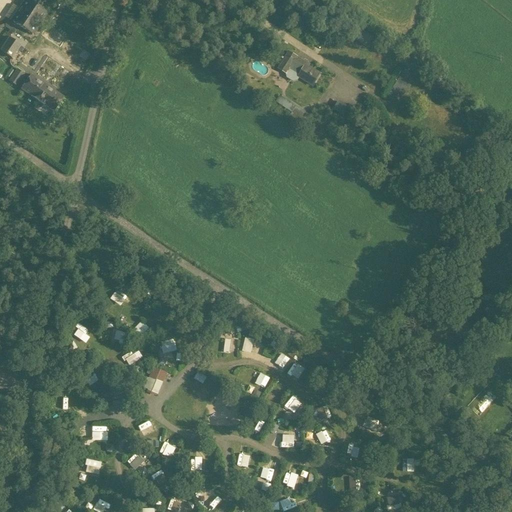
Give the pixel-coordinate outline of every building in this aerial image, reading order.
[(35,5),(27,0),(26,0),(20,9),(12,21),(32,35),(47,13),(42,10),(35,5)] [(38,0),(35,5),(42,10),(49,0),(38,0)] [(12,21),(20,9),(14,5),(6,17),(12,21)] [(371,39),(356,28),(351,34),(366,45),(371,39)] [(0,50),(0,51),(9,38),(11,35),(6,31),(0,39),(0,50)] [(0,51),(12,59),(21,45),(9,38),(0,51)] [(307,63),(289,51),(278,68),(286,73),(288,71),(312,86),(320,74),(306,65),(307,63)] [(24,75),(17,70),(9,82),(16,86),(24,75)] [(404,71),(387,95),(392,98),(409,74),(404,71)] [(26,92),(35,78),(30,75),(21,89),(26,92)] [(63,98),(35,78),(26,92),(54,112),(63,98)] [(309,117),(280,98),(277,102),(292,112),(291,115),(305,124),(309,117)] [(335,109),(345,115),(350,106),(340,101),(335,109)] [(121,305),(125,299),(115,293),(111,299),(121,305)] [(76,337),(85,342),(91,332),(81,326),(76,337)] [(235,353),(237,340),(226,339),(224,352),(235,353)] [(176,340),(161,341),(162,352),(176,351),(176,340)] [(282,353),(275,363),(283,369),(290,359),(282,353)] [(295,362),(289,374),(299,379),(305,367),(295,362)] [(146,390),(160,394),(168,371),(154,367),(146,390)] [(266,388),(270,377),(260,373),(256,384),(266,388)] [(486,387),(472,403),(482,412),(496,397),(486,387)] [(293,396),(285,407),(295,414),(303,403),(293,396)] [(328,405),(317,409),(321,420),(332,417),(328,405)] [(364,427),(381,433),(385,422),(367,416),(364,427)] [(149,423),(138,429),(142,436),(153,431),(149,423)] [(92,426),(92,440),(107,440),(107,426),(92,426)] [(295,448),(295,435),(282,435),(282,447),(295,448)] [(166,442),(160,453),(170,458),(176,448),(166,442)] [(238,466),(249,467),(250,455),(240,454),(238,466)] [(135,457),(128,461),(133,469),(140,466),(135,457)] [(203,458),(193,457),(192,470),(203,470),(203,458)] [(86,472),(100,474),(101,461),(87,459),(86,472)] [(403,471),(415,471),(415,459),(404,459),(403,471)] [(261,478),(272,480),(274,469),(264,467),(261,478)] [(295,488),(299,476),(287,472),(283,484),(295,488)] [(213,490),(203,501),(210,507),(220,496),(213,490)] [(292,497),(280,501),(284,511),(295,507),(292,497)] [(98,511),(104,511),(107,503),(97,500),(94,510),(98,511)]
